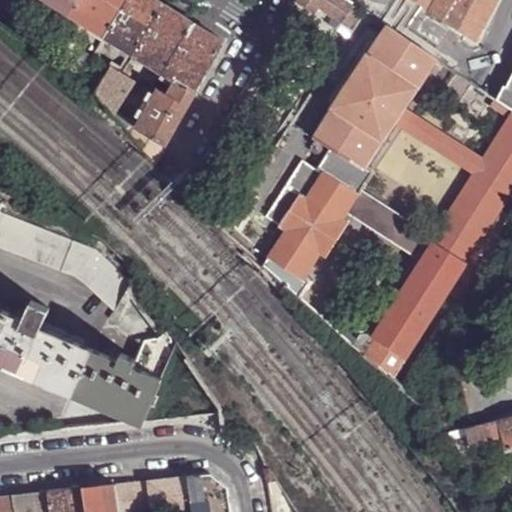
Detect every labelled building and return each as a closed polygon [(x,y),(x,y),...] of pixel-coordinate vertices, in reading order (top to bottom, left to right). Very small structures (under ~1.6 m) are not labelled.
[(48,0),(71,14),(80,0),(48,0)] [(80,0),(71,14),(106,37),(128,0),(80,0)] [(160,0),(128,0),(106,37),(135,55),(166,4),(160,0)] [(485,20),(495,0),(415,0),(475,40),(485,20)] [(180,13),(166,4),(135,55),(163,73),(165,74),(195,22),(180,13)] [(214,34),(195,22),(165,74),(176,82),(177,81),(196,93),(210,69),(226,42),(214,34)] [(361,191),(374,171),(366,165),(396,121),(405,106),(438,57),(388,24),(369,53),(368,53),(333,107),(314,136),(318,139),(331,148),(317,169),(303,160),(267,216),(286,229),(263,265),(300,299),(311,282),(305,277),(321,251),(326,255),(347,223),(342,220),(347,212),(361,191)] [(82,74),(93,57),(85,53),(75,69),(82,74)] [(137,82),(124,72),(113,66),(96,93),(116,115),(119,110),(137,82)] [(511,77),(501,101),(511,108),(511,77)] [(156,95),(155,95),(139,122),(136,126),(166,146),(180,120),(196,93),(177,81),(176,82),(168,95),(159,90),(156,95)] [(511,139),(501,132),(485,159),(405,106),(396,121),(475,174),(474,176),(509,198),(511,192),(511,139)] [(139,122),(119,110),(116,115),(132,133),(136,126),(139,122)] [(511,115),(501,132),(511,139),(511,115)] [(155,162),(166,146),(136,126),(132,133),(155,162)] [(451,212),(431,243),(465,265),(447,293),(459,302),(497,243),(484,235),(507,201),(509,198),(474,176),(451,212)] [(417,226),(361,191),(347,212),(404,247),(417,226)] [(0,203),(0,247),(75,278),(84,285),(115,313),(133,284),(86,248),(0,214),(0,208),(2,204),(0,203)] [(431,243),(368,343),(359,336),(352,345),(392,381),(424,330),(447,293),(465,265),(431,243)] [(142,422),(149,408),(153,410),(158,397),(155,396),(161,382),(133,369),(135,363),(134,362),(121,357),(118,363),(67,340),(64,346),(39,334),(49,311),(31,302),(23,320),(0,310),(0,360),(3,362),(5,362),(16,367),(18,368),(115,410),(106,427),(142,423),(142,422)] [(511,416),(450,433),(459,448),(468,445),(468,446),(503,437),(507,450),(511,448),(511,416)] [(275,483),(266,470),(264,469),(267,484),(275,483)] [(230,511),(227,489),(210,476),(188,479),(193,511),(230,511)] [(114,487),(118,511),(193,511),(188,479),(175,480),(138,484),(114,487)] [(118,511),(114,487),(97,489),(81,490),(84,511),(118,511)] [(84,511),(81,490),(61,493),(48,494),(50,511),(84,511)] [(50,511),(48,494),(23,497),(12,498),(14,511),(50,511)] [(0,511),(14,511),(12,498),(0,499),(0,511)]
